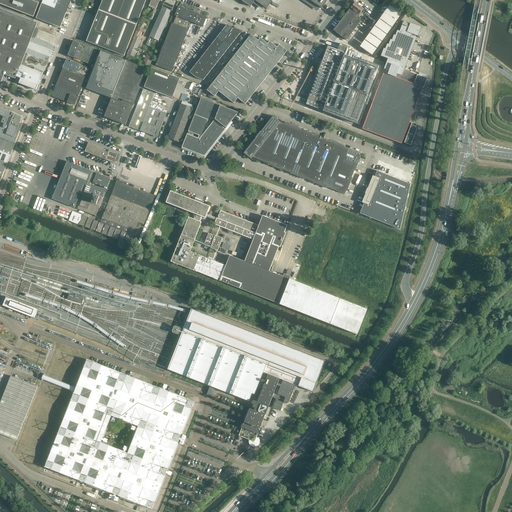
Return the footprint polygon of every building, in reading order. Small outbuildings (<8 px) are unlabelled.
[(0,0),(0,4),(33,17),(40,0),(0,0)] [(41,4),(41,6),(65,16),(70,3),(61,0),(55,0),(52,8),(41,4)] [(89,0),(87,6),(92,8),(91,11),(95,12),(99,1),(101,2),(101,0),(89,0)] [(102,0),(99,10),(136,24),(145,0),(102,0)] [(151,0),(148,7),(155,10),(159,0),(151,0)] [(254,0),(266,9),(272,0),(309,0),(311,1),(320,7),(321,8),(326,0),(254,0)] [(311,1),(309,0),(300,0),(317,11),(320,7),(311,1)] [(161,8),(171,12),(173,7),(164,3),(164,2),(161,8)] [(350,8),(358,15),(363,9),(355,3),(350,8)] [(65,16),(41,6),(36,19),(60,28),(65,16)] [(360,47),(371,56),(401,14),(389,6),(366,38),(360,47)] [(175,16),(176,16),(189,22),(203,27),(206,17),(203,16),(198,14),(179,7),(178,7),(175,16)] [(0,73),(4,75),(15,79),(16,77),(21,79),(19,84),(36,90),(43,73),(21,65),(27,48),(32,37),(35,39),(39,29),(35,28),(35,27),(37,23),(34,22),(0,8),(0,73)] [(158,41),(171,12),(161,8),(151,31),(149,37),(158,41)] [(354,30),(361,22),(356,18),(358,15),(350,8),(333,30),(344,39),(346,40),(354,30)] [(124,56),(136,24),(99,10),(96,16),(91,29),(86,41),(124,56)] [(176,16),(173,24),(187,29),(189,22),(176,16)] [(136,33),(140,36),(143,29),(146,24),(141,22),(136,33)] [(407,26),(407,25),(407,24),(407,23),(406,22),(405,22),(404,22),(403,22),(403,23),(402,25),(399,32),(399,33),(397,32),(395,37),(394,37),(392,42),(390,41),(388,46),(387,46),(385,51),(383,50),(381,55),(389,58),(385,68),(389,70),(401,74),(403,69),(414,38),(410,37),(412,34),(412,32),(413,33),(415,29),(410,27),(410,28),(409,27),(407,26)] [(188,29),(187,29),(173,24),(172,23),(156,66),(172,72),(188,29)] [(410,23),(409,27),(410,28),(410,27),(415,29),(413,33),(412,32),(412,34),(417,36),(421,27),(410,23)] [(226,26),(190,73),(196,78),(203,81),(242,32),(226,25),(226,26)] [(395,37),(397,32),(399,33),(399,32),(397,31),(395,36),(394,35),(392,40),(390,40),(388,45),(387,44),(385,49),(383,49),(381,56),(388,59),(384,69),(388,71),(389,70),(385,68),(389,58),(381,55),(383,50),(385,51),(387,46),(388,46),(390,41),(392,42),(394,37),(395,37)] [(250,35),(207,91),(214,97),(218,91),(234,103),(237,98),(245,104),(287,51),(279,45),(277,48),(270,42),(269,42),(268,44),(265,43),(260,39),(258,41),(250,35)] [(127,54),(128,55),(133,57),(134,57),(135,55),(142,38),(141,38),(142,37),(140,36),(139,37),(135,36),(127,54)] [(68,56),(74,58),(80,43),(73,41),(67,56),(68,56)] [(74,58),(79,61),(85,46),(80,43),(74,58)] [(328,47),(306,105),(358,125),(380,66),(347,54),(349,47),(340,44),(337,50),(328,47)] [(97,50),(85,46),(79,61),(91,65),(97,50)] [(101,51),(86,89),(111,98),(126,61),(101,51)] [(152,57),(146,54),(143,64),(148,66),(149,64),(150,65),(153,59),(154,57),(152,57)] [(63,69),(68,71),(69,69),(77,73),(80,65),(66,59),(63,69)] [(111,99),(104,117),(125,125),(147,69),(126,61),(111,98),(111,99)] [(69,69),(68,71),(70,72),(78,75),(86,78),(90,69),(80,65),(77,73),(69,69)] [(176,77),(152,68),(144,88),(172,98),(180,79),(176,77)] [(67,80),(75,83),(83,86),(86,78),(78,75),(70,72),(63,69),(59,77),(67,80)] [(388,71),(387,74),(422,88),(426,78),(410,72),(408,77),(401,74),(389,70),(388,71)] [(409,123),(422,88),(387,74),(383,73),(375,93),(373,100),(362,129),(394,141),(401,144),(401,143),(403,139),(409,123)] [(67,103),(75,83),(67,80),(59,77),(52,97),(59,100),(63,101),(66,93),(70,95),(67,102),(67,103)] [(75,106),(83,86),(75,83),(67,103),(75,106)] [(143,90),(129,127),(140,131),(149,107),(154,94),(143,90)] [(200,99),(194,115),(207,120),(209,116),(216,119),(221,107),(200,99)] [(180,104),(176,115),(187,120),(192,108),(181,104),(180,104)] [(149,107),(140,131),(157,138),(166,113),(149,107)] [(221,107),(216,119),(226,127),(238,113),(221,107)] [(9,126),(14,114),(12,113),(12,114),(9,113),(9,112),(0,108),(0,115),(3,116),(1,122),(4,123),(3,126),(3,127),(4,128),(5,128),(6,127),(7,125),(9,126)] [(14,137),(19,123),(22,117),(14,114),(9,126),(6,134),(14,137)] [(0,138),(15,144),(18,136),(22,125),(19,123),(14,137),(6,134),(9,126),(7,125),(6,127),(5,128),(4,128),(3,127),(3,126),(4,123),(1,122),(3,116),(0,115),(0,138)] [(175,117),(172,127),(183,131),(187,120),(176,115),(175,117)] [(201,136),(207,120),(194,115),(188,131),(199,135),(198,138),(200,139),(202,137),(201,136)] [(265,140),(280,122),(273,116),(258,135),(265,140)] [(215,120),(202,137),(200,139),(198,138),(187,134),(183,144),(181,147),(200,154),(200,155),(201,155),(202,155),(204,156),(225,129),(215,120)] [(279,123),(265,140),(352,175),(353,171),(354,171),(360,158),(359,157),(360,154),(343,147),(344,146),(329,140),(329,141),(321,138),(321,137),(307,131),(306,132),(298,129),(299,128),(284,122),(283,124),(279,123)] [(412,123),(411,124),(405,139),(404,144),(403,146),(410,148),(410,147),(418,125),(412,123)] [(403,139),(405,139),(411,124),(409,123),(403,139)] [(183,131),(172,127),(167,138),(171,139),(177,142),(179,142),(183,131)] [(252,157),(265,140),(258,135),(243,153),(250,159),(252,157)] [(0,181),(15,144),(0,138),(0,181)] [(351,177),(352,175),(265,140),(252,157),(268,164),(267,164),(281,170),(282,169),(290,173),(290,174),(304,179),(304,178),(312,182),(312,183),(326,188),(327,188),(344,194),(345,191),(346,191),(352,178),(351,177)] [(85,152),(100,158),(104,149),(88,143),(85,152)] [(120,155),(104,149),(100,158),(114,163),(114,161),(117,162),(120,155)] [(84,185),(86,186),(92,172),(67,162),(52,199),(75,208),(84,185)] [(372,176),(361,203),(366,205),(362,215),(399,230),(410,185),(376,171),(374,177),(372,176)] [(111,179),(92,172),(86,186),(77,209),(96,216),(111,179)] [(144,225),(155,196),(116,181),(100,222),(83,215),(73,212),(69,221),(130,245),(137,227),(139,228),(140,223),(144,225)] [(166,203),(196,214),(201,216),(205,218),(205,217),(206,215),(210,206),(194,200),(170,191),(166,203)] [(249,238),(253,239),(259,225),(258,225),(256,225),(257,224),(230,214),(220,210),(217,218),(216,218),(216,219),(215,221),(214,224),(218,226),(228,230),(240,234),(243,236),(249,238)] [(261,215),(258,225),(259,225),(253,239),(251,245),(244,262),(269,271),(278,246),(280,247),(285,233),(284,232),(287,225),(261,215)] [(201,222),(199,221),(194,219),(188,217),(182,235),(194,240),(201,222)] [(215,236),(208,233),(204,245),(211,248),(210,248),(218,251),(219,247),(219,246),(224,248),(225,244),(221,242),(222,238),(215,236)] [(190,252),(194,240),(182,235),(171,262),(220,281),(226,266),(190,252)] [(226,264),(226,266),(220,281),(279,304),(289,279),(290,276),(283,274),(282,276),(269,271),(244,262),(236,258),(230,256),(226,264)] [(279,304),(330,324),(340,299),(289,279),(279,304)] [(72,294),(71,294),(71,295),(69,294),(67,299),(82,304),(84,299),(74,296),(74,295),(74,294),(72,294)] [(39,310),(5,296),(3,301),(2,305),(36,318),(37,314),(39,310)] [(367,310),(340,299),(330,324),(357,335),(367,310)] [(249,408),(244,421),(254,425),(260,427),(265,415),(272,397),(276,399),(272,408),(280,411),(284,402),(288,404),(295,385),(313,392),(325,361),(191,309),(190,313),(186,321),(184,328),(182,332),(180,331),(181,329),(180,329),(180,328),(176,326),(175,326),(174,326),(174,327),(172,331),(172,332),(173,332),(173,333),(177,334),(178,334),(179,334),(179,333),(181,333),(180,337),(177,345),(174,352),(172,357),(169,366),(167,369),(217,389),(248,401),(251,393),(254,394),(257,386),(261,388),(258,396),(256,401),(253,400),(252,400),(251,402),(251,404),(252,404),(253,404),(253,405),(252,405),(251,407),(254,408),(253,410),(249,408)] [(113,495),(109,494),(108,497),(116,501),(118,497),(114,496),(115,494),(151,508),(178,439),(180,440),(179,443),(182,445),(185,436),(182,435),(181,438),(179,437),(193,402),(153,386),(151,392),(123,381),(125,378),(126,375),(86,360),(44,466),(113,493),(113,495)] [(0,403),(0,433),(16,440),(37,387),(10,376),(0,403)] [(256,439),(260,427),(254,425),(244,421),(240,432),(239,436),(240,436),(246,438),(249,440),(251,441),(254,442),(256,439)] [(258,438),(262,428),(260,427),(257,436),(256,439),(257,440),(257,441),(257,443),(256,444),(255,444),(254,444),(253,444),(252,444),(251,443),(251,442),(251,441),(249,440),(249,441),(249,442),(249,443),(249,444),(250,445),(251,446),(252,446),(253,447),(254,447),(255,447),(256,447),(257,446),(258,446),(258,445),(259,445),(259,444),(259,443),(260,443),(260,442),(260,441),(260,440),(259,440),(259,439),(259,438),(258,438)]
